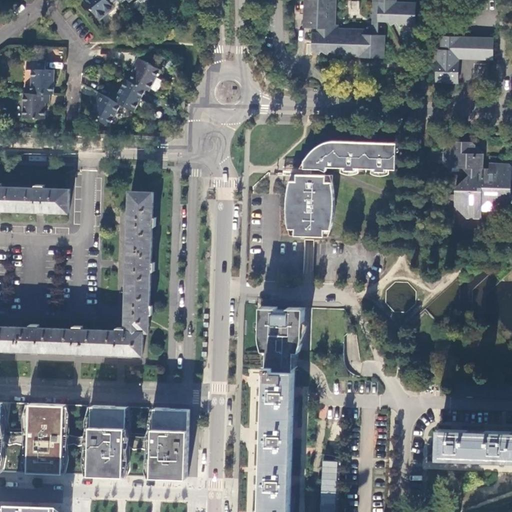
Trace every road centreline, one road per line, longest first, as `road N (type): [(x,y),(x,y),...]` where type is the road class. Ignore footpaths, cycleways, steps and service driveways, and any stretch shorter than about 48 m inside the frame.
road 1 (tertiary): [(218,398),(227,182),(216,158)]
road 2 (residential): [(214,496),(0,494)]
road 3 (residential): [(502,113),(303,104)]
road 4 (residential): [(0,143),(184,150)]
road 5 (residential): [(0,390),(184,397)]
road 6 (residential): [(47,2),(73,42),(72,124)]
